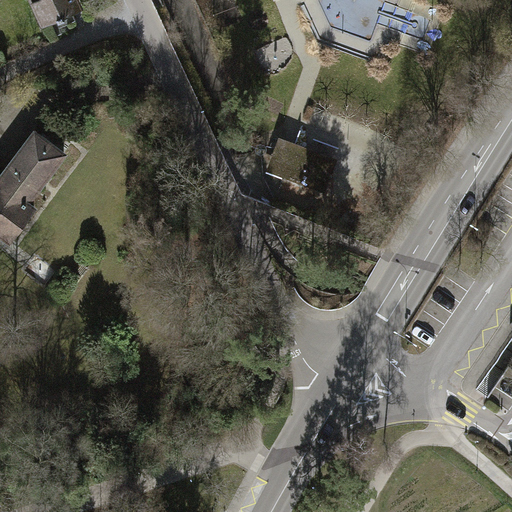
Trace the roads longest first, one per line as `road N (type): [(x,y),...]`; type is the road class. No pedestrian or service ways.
road 1 (residential): [(138,0),(289,336),(351,366)]
road 2 (secondary): [(511,123),(351,366)]
road 3 (secondary): [(351,366),(273,511)]
road 4 (track): [(446,431),(405,444),(361,511)]
